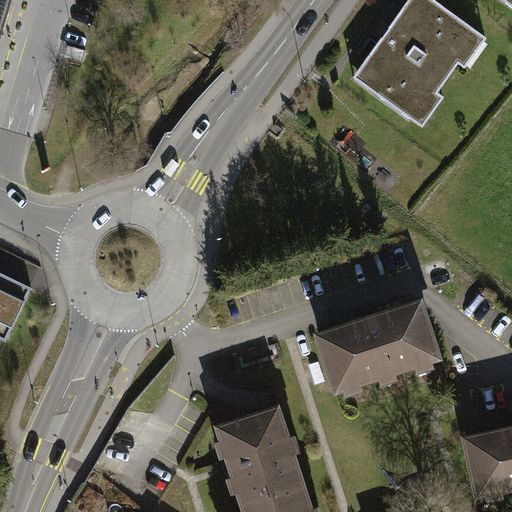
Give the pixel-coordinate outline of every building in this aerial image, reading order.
[(0,0),(0,30),(8,0),(0,0)] [(437,0),(407,0),(353,76),(424,128),(446,97),(437,91),(459,62),(468,69),(490,38),(437,0)] [(0,272),(0,339),(6,342),(32,288),(0,272)] [(423,296),(314,330),(334,394),(443,360),(423,296)] [(315,511),(277,399),(213,421),(243,511),(315,511)] [(511,424),(462,433),(476,497),(511,490),(511,424)]
